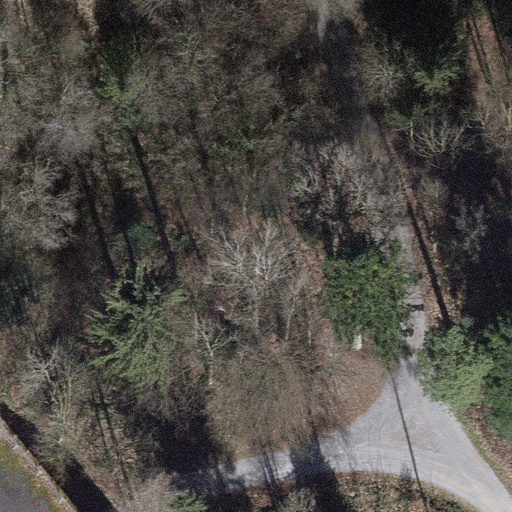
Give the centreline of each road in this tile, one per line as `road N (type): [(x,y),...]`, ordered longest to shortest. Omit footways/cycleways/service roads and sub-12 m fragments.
road 1 (track): [(417,452),(391,210),(310,0)]
road 2 (track): [(145,511),(200,485),(297,459),(417,452)]
